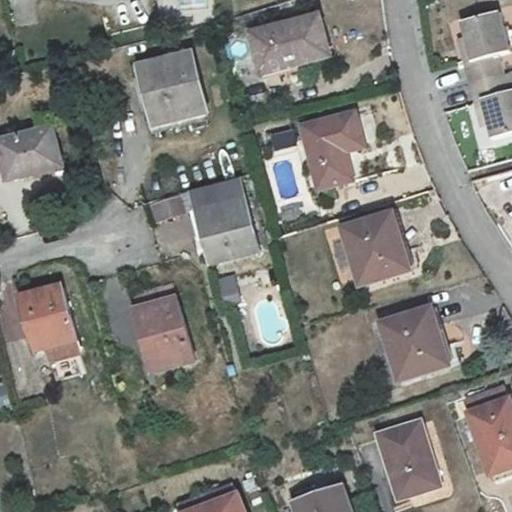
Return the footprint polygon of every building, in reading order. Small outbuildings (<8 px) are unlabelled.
[(462,44),(472,82),(509,72),(504,52),(511,49),(511,44),(503,13),(461,24),(466,43),(462,44)] [(334,15),(262,32),(271,70),(343,53),(334,15)] [(205,50),(155,61),(158,72),(147,74),(152,99),(161,98),(166,121),(218,110),(205,50)] [(23,51),(10,53),(13,68),(26,66),(23,51)] [(489,119),(495,140),(511,135),(511,82),(509,72),(472,82),(483,121),(489,119)] [(310,163),(316,192),(363,181),(356,151),(373,147),(364,113),(312,125),(320,161),(310,163)] [(276,134),(278,149),(296,147),(295,132),(276,134)] [(64,133),(8,145),(16,182),(72,169),(64,133)] [(232,180),(186,192),(205,267),(252,256),(232,180)] [(176,198),(148,206),(153,222),(180,214),(176,198)] [(400,216),(349,230),(365,285),(427,268),(421,246),(409,249),(400,216)] [(270,242),(261,244),(264,256),(273,253),(270,242)] [(219,279),(221,305),(238,304),(237,278),(219,279)] [(64,285),(23,296),(37,352),(49,349),(52,362),(82,354),(64,285)] [(134,295),(139,310),(130,313),(147,371),(191,358),(170,285),(134,295)] [(397,376),(448,362),(431,302),(380,317),(397,376)] [(7,386),(0,387),(0,417),(14,414),(7,386)] [(511,403),(507,388),(468,399),(491,478),(511,471),(511,403)] [(424,419),(382,431),(400,495),(442,484),(424,419)] [(250,470),(240,474),(247,495),(257,491),(250,470)] [(343,489),(296,503),(298,511),(356,511),(354,503),(348,505),(343,489)] [(243,511),(236,493),(187,511),(243,511)]
